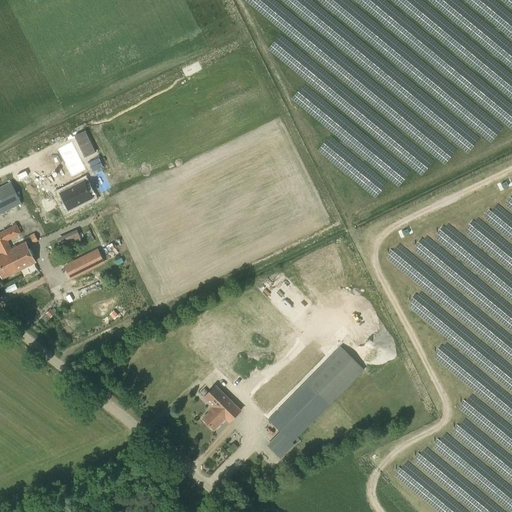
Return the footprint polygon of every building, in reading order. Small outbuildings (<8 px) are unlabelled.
[(53,160),(57,167),(79,155),(76,147),(53,160)] [(92,198),(85,182),(61,194),(69,210),(92,198)] [(11,183),(0,187),(0,214),(21,203),(11,183)] [(16,224),(0,232),(0,253),(1,255),(0,255),(0,273),(3,279),(36,262),(25,242),(12,249),(8,241),(21,234),(16,224)] [(62,250),(83,241),(77,229),(57,239),(62,250)] [(66,266),(72,278),(104,261),(98,249),(66,266)] [(190,343),(232,384),(262,354),(271,362),(294,339),(273,318),(267,324),(237,295),(221,311),(217,307),(205,320),(208,324),(190,343)] [(55,303),(46,313),(50,317),(60,307),(55,303)] [(270,421),(280,432),(266,445),(281,459),(295,445),(293,442),(361,373),(363,375),(395,343),(367,315),(339,343),(338,342),(325,355),(311,341),(272,380),(267,374),(246,395),(264,413),(262,415),(269,422),(270,421)] [(209,412),(202,419),(214,430),(225,419),(229,423),(241,411),(215,385),(203,398),(212,407),(208,411),(209,412)]
